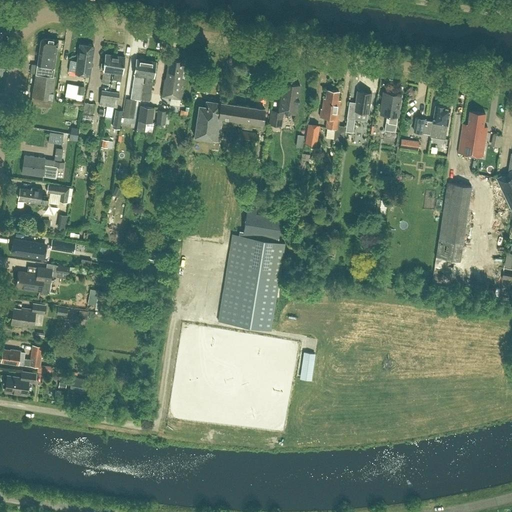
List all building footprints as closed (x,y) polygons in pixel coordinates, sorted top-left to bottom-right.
[(53,76),(58,39),(43,37),(41,39),(36,74),(35,74),(31,104),(51,107),(56,76),(53,76)] [(76,72),(89,75),(94,45),(92,45),(91,44),(89,43),(88,44),(80,43),(79,51),(77,52),(77,54),(78,56),(76,72)] [(111,70),(113,71),(116,55),(106,53),(104,63),(102,63),(101,69),(103,69),(104,69),(102,82),(109,83),(111,70)] [(122,72),(125,56),(116,55),(113,71),(115,71),(113,79),(121,80),(122,72)] [(141,83),(142,75),(144,75),(146,60),(136,58),(134,74),(135,74),(133,82),(141,83)] [(181,98),(184,78),(182,78),(184,61),(169,58),(166,78),(164,78),(162,95),(181,98)] [(149,100),(151,92),(153,77),(156,61),(146,60),(144,75),(146,76),(145,83),(143,82),(140,99),(149,100)] [(282,82),(278,110),(271,108),(269,123),(281,125),(283,111),(296,113),(300,85),(282,82)] [(83,94),(84,86),(78,84),(72,83),(70,97),(76,98),(77,93),(83,94)] [(117,107),(119,92),(101,89),(99,103),(99,104),(117,107)] [(345,125),(337,124),(337,125),(340,102),(337,102),(339,90),(326,89),(325,100),(323,100),(322,108),(321,108),(320,116),(327,117),(325,127),(334,128),(333,139),(342,141),(345,125)] [(368,112),(371,92),(358,90),(355,110),(368,112)] [(397,116),(400,93),(383,91),(380,113),(397,116)] [(136,100),(126,98),(123,116),(133,118),(136,100)] [(218,139),(220,127),(226,128),(227,122),(220,121),(223,101),(221,101),(221,102),(206,100),(205,105),(199,104),(194,136),(218,139)] [(261,127),(264,108),(223,101),(220,121),(227,122),(226,128),(230,129),(232,129),(232,128),(233,123),(243,124),(242,127),(251,128),(251,125),(261,127)] [(92,113),(93,103),(84,102),(83,112),(92,113)] [(152,120),(154,106),(140,104),(138,118),(136,130),(144,131),(146,119),(152,120)] [(416,117),(414,131),(423,132),(431,133),(430,135),(445,138),(446,131),(447,124),(450,107),(435,104),(432,122),(432,123),(424,121),(425,118),(416,117)] [(113,127),(119,128),(120,121),(122,110),(115,109),(114,120),(113,127)] [(164,123),(165,111),(157,110),(156,122),(164,123)] [(483,155),(487,126),(483,126),(485,112),(469,110),(467,123),(462,122),(458,151),(483,155)] [(352,130),(354,118),(347,117),(345,130),(352,130)] [(308,123),(305,143),(315,145),(318,125),(308,123)] [(396,124),(385,123),(384,130),(395,132),(396,124)] [(256,132),(232,128),(232,129),(230,129),(228,140),(254,144),(256,132)] [(401,139),(400,147),(417,150),(418,142),(401,139)] [(511,152),(508,168),(509,168),(508,170),(495,177),(511,211),(511,152)] [(65,162),(54,161),(53,165),(44,164),(45,157),(24,154),(22,172),(42,175),(56,177),(57,167),(64,168),(65,162)] [(461,260),(473,184),(448,180),(437,256),(461,260)] [(48,184),(47,192),(60,194),(59,201),(67,202),(69,187),(48,184)] [(48,196),(41,195),(42,188),(31,186),(31,188),(20,187),(18,198),(29,200),(29,201),(46,204),(48,196)] [(116,186),(112,194),(118,197),(122,189),(116,186)] [(377,219),(384,220),(387,200),(380,199),(377,219)] [(284,242),(232,233),(217,320),(270,329),(284,242)] [(11,253),(31,256),(42,258),(45,243),(15,238),(14,241),(13,241),(11,250),(12,250),(11,253)] [(59,240),(53,238),(51,248),(73,252),(75,242),(65,241),(59,240)] [(69,274),(70,266),(57,264),(56,272),(69,274)] [(142,264),(140,274),(158,277),(159,267),(142,264)] [(49,290),(52,267),(38,265),(36,273),(19,270),(16,286),(41,290),(41,289),(49,290)] [(101,271),(99,282),(113,284),(115,273),(101,271)] [(21,306),(21,308),(13,307),(11,322),(33,326),(33,323),(42,324),(45,305),(33,303),(32,308),(21,306)] [(57,313),(67,315),(68,307),(58,306),(57,313)] [(30,359),(24,358),(25,351),(20,351),(3,348),(1,361),(38,367),(37,373),(50,375),(52,367),(40,365),(42,346),(32,345),(30,359)] [(304,351),(302,364),(313,366),(315,353),(304,351)] [(34,381),(35,373),(21,371),(20,377),(7,375),(5,390),(26,394),(28,380),(34,381)] [(88,379),(71,376),(69,390),(86,393),(88,379)]
